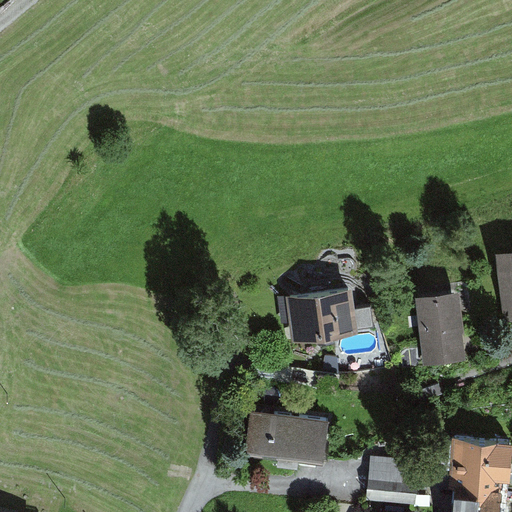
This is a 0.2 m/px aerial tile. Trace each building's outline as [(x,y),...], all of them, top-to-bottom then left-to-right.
[(511,246),(500,249),(511,314),(511,313),(511,246)] [(353,281),(284,292),(292,343),(361,331),(353,281)] [(458,287),(422,292),(432,365),(469,360),(458,287)] [(336,379),(320,376),(318,391),(334,394),(336,379)] [(325,418),(250,411),(246,455),(321,462),(325,418)] [(499,511),(503,435),(452,432),(448,511),(499,511)] [(421,461),(371,457),(368,499),(418,503),(421,461)]
